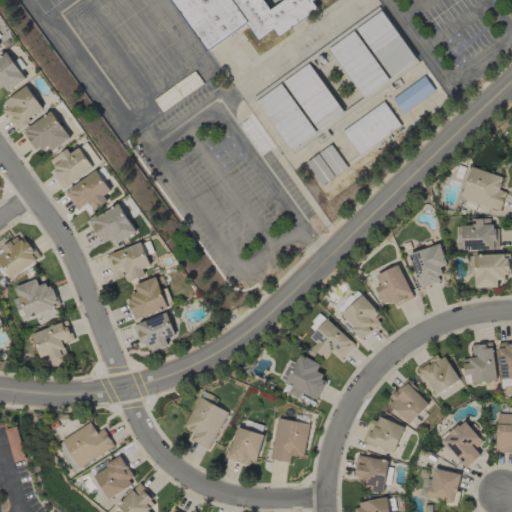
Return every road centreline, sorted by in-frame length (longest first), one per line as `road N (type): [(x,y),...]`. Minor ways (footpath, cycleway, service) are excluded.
road 1 (tertiary): [(511,92),(243,345),(127,392),(0,389)]
road 2 (residential): [(327,504),(218,493),(168,463),(142,429),(71,249),(0,150)]
road 3 (residential): [(327,504),(338,432),(384,365),(448,324),(511,313)]
